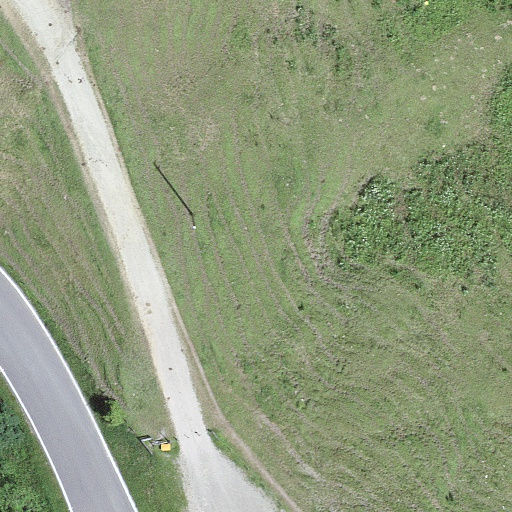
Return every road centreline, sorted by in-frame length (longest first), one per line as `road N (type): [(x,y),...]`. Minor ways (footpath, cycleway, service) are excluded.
road 1 (track): [(32,0),(87,123),(219,511)]
road 2 (tertiary): [(106,511),(0,310)]
